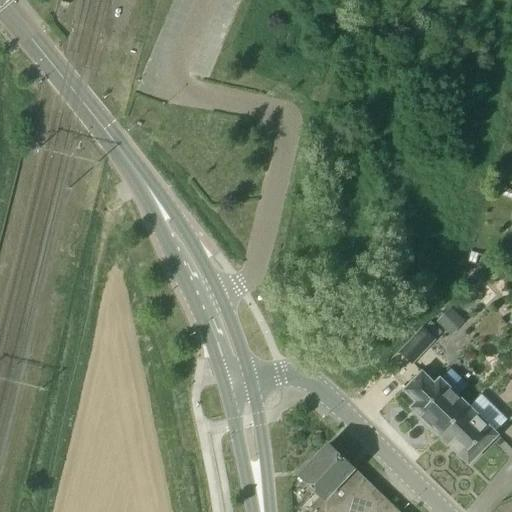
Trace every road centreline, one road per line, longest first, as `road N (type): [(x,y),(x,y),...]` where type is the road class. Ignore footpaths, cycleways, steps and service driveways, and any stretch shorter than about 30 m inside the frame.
road 1 (track): [(44,511),(127,161)]
road 2 (tertiary): [(249,375),(180,223),(127,161)]
road 3 (unclassified): [(444,511),(305,378),(249,375)]
road 4 (tertiary): [(127,161),(222,379)]
road 5 (tertiary): [(127,161),(0,6)]
road 6 (tertiary): [(269,511),(249,375)]
road 7 (tertiary): [(222,379),(253,511)]
